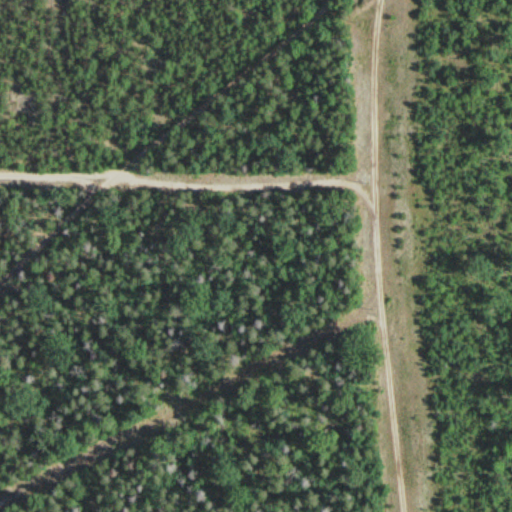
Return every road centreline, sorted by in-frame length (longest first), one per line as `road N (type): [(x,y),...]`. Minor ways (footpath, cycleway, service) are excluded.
road 1 (track): [(116,173),(179,184),(341,180),(367,193),(404,511)]
road 2 (track): [(116,173),(318,17),(328,0)]
